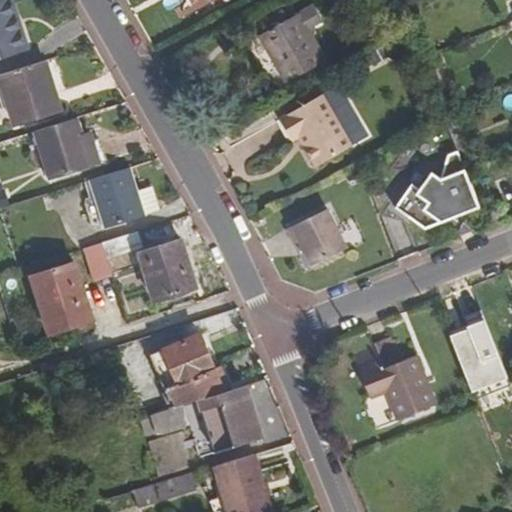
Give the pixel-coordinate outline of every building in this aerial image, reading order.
[(9,0),(0,0),(0,59),(27,51),(9,0)] [(190,0),(197,12),(217,0),(190,0)] [(265,19),(272,29),(288,20),(282,9),(265,19)] [(299,13),(288,20),(272,29),(260,36),(286,83),(326,61),(299,13)] [(46,62),(0,76),(0,81),(14,127),(62,112),(46,62)] [(321,94),(280,120),(292,142),(302,136),(306,142),(303,145),(318,166),(352,145),(321,94)] [(443,114),(445,121),(454,142),(469,136),(458,108),(443,114)] [(76,119),(36,131),(51,180),(97,165),(90,142),(84,145),(76,119)] [(465,170),(456,148),(447,151),(443,175),(433,171),(418,185),(411,180),(394,204),(423,228),(432,217),(440,222),(447,213),(453,217),(479,207),(465,170)] [(130,169),(85,183),(100,232),(145,218),(130,169)] [(328,207),(289,227),(298,243),(303,240),(315,264),(349,246),(328,207)] [(140,230),(102,243),(112,274),(137,266),(134,256),(139,254),(147,252),(140,230)] [(182,241),(147,252),(139,254),(154,301),(197,288),(182,241)] [(79,248),(89,282),(110,277),(100,242),(79,248)] [(75,264),(32,278),(50,333),(92,320),(75,264)] [(464,397),(505,382),(482,317),(441,332),(464,397)] [(173,407),(230,389),(223,366),(214,368),(202,338),(152,359),(173,407)] [(418,354),(408,359),(388,366),(385,360),(380,345),(355,355),(371,397),(388,391),(399,420),(438,405),(418,354)] [(396,356),(385,360),(388,366),(408,359),(403,348),(395,351),(396,356)] [(247,384),(230,389),(173,407),(130,420),(136,440),(206,419),(215,451),(264,436),(247,384)] [(265,492),(263,482),(254,454),(212,467),(226,511),(265,511),(271,511),(265,492)] [(203,470),(155,484),(160,500),(207,486),(203,470)]
